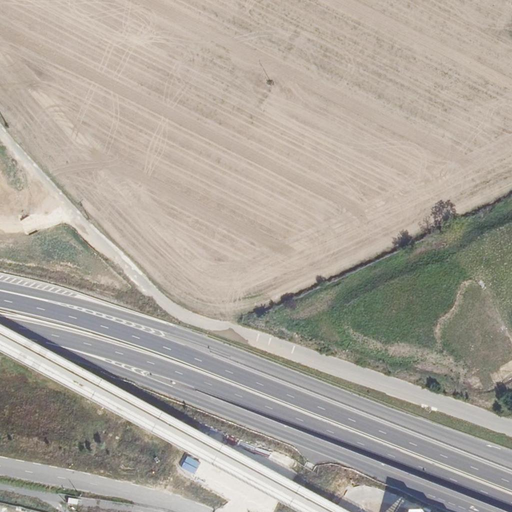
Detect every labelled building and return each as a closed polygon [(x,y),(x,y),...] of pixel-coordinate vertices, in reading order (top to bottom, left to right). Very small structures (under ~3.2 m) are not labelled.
[(488,273),(507,265),(495,237),(476,246),(488,273)] [(473,249),(456,256),(467,283),(484,276),(473,249)] [(487,290),(495,307),(509,301),(500,283),(487,290)] [(460,294),(489,363),(511,354),(482,285),(460,294)] [(504,326),(511,322),(511,301),(496,308),(504,326)]
